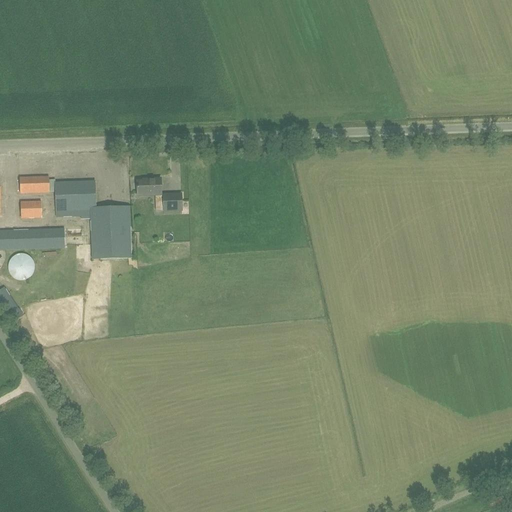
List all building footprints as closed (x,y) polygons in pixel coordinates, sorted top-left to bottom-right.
[(49,178),(20,179),(21,194),(49,194),(49,178)] [(137,182),(137,196),(161,196),(160,180),(143,180),(143,182),(137,182)] [(95,182),(55,183),(56,212),(90,210),(92,261),(131,259),(130,207),(96,208),(95,182)] [(181,195),(163,196),(164,212),(182,211),(181,195)] [(21,219),(42,219),(41,203),(21,203),(21,219)] [(0,251),(65,249),(65,230),(0,231),(0,251)] [(16,255),(11,259),(9,262),(8,266),(8,269),(9,272),(10,275),(13,279),(17,281),(22,281),(29,279),(31,277),(33,273),(35,270),(35,267),(34,264),(33,261),(31,259),(28,256),(25,255),(21,254),(16,255)] [(0,308),(11,325),(17,320),(23,316),(19,309),(18,310),(5,288),(0,290),(0,308)] [(502,495),(487,497),(489,507),(497,506),(497,505),(504,503),(502,495)]
